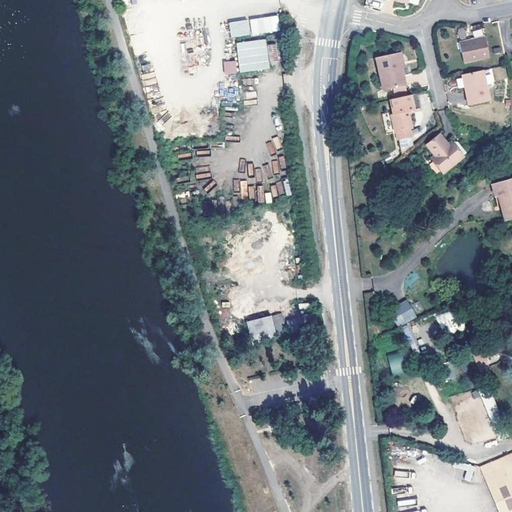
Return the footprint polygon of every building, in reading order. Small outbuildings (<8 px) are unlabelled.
[(174,0),(142,0),(149,40),(180,35),(174,0)] [(259,0),(219,0),(220,16),(226,69),(240,112),(280,100),(264,47),(259,0)] [(460,40),(465,61),(489,55),(484,34),(460,40)] [(277,44),(268,45),(269,59),(278,59),(277,44)] [(401,68),(397,52),(376,57),(383,91),(405,86),(401,68)] [(187,68),(163,74),(181,146),(205,140),(187,68)] [(463,73),(470,103),(491,98),(483,69),(463,73)] [(405,86),(393,89),(395,97),(407,95),(405,86)] [(412,129),(408,110),(415,109),(411,94),(389,99),(393,114),(391,115),(395,133),(398,132),(400,139),(412,136),(410,129),(412,129)] [(452,148),(448,144),(439,134),(426,144),(435,155),(433,157),(445,172),(463,157),(462,156),(454,146),(452,148)] [(272,138),(275,150),(281,148),(278,137),(272,138)] [(401,150),(412,148),(411,139),(399,142),(401,150)] [(453,141),(451,143),(454,146),(462,156),(464,154),(465,151),(457,141),(453,141)] [(206,149),(183,155),(201,227),(224,221),(206,149)] [(281,149),(256,157),(270,212),(293,206),(281,149)] [(497,193),(504,216),(511,214),(511,175),(491,182),(494,194),(497,193)] [(500,217),(504,216),(497,193),(494,194),(500,217)] [(230,232),(207,237),(214,271),(237,266),(230,232)] [(300,265),(255,269),(259,309),(304,305),(300,265)] [(408,300),(390,308),(398,326),(416,317),(408,300)] [(465,329),(462,321),(456,323),(452,311),(437,316),(444,336),(465,329)] [(281,313),(246,322),(251,342),(286,333),(281,313)] [(506,338),(500,340),(504,354),(510,351),(506,338)] [(504,354),(500,340),(478,346),(484,369),(490,368),(487,358),(504,354)] [(403,352),(388,354),(391,375),(406,373),(403,352)] [(483,388),(472,391),(474,398),(482,396),(488,414),(497,411),(492,393),(485,395),(483,388)] [(511,451),(488,462),(492,470),(511,461),(511,451)] [(511,461),(492,470),(488,462),(480,465),(499,511),(507,511),(511,510),(511,461)]
